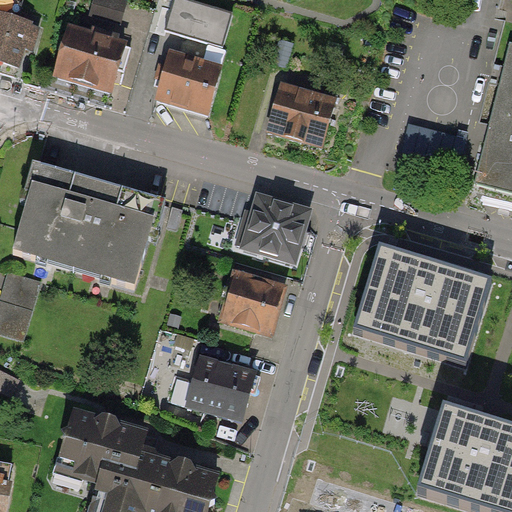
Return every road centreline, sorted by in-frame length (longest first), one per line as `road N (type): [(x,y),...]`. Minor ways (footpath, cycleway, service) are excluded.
road 1 (residential): [(0,96),(345,196)]
road 2 (residential): [(345,196),(253,511)]
road 3 (residential): [(345,196),(511,247)]
